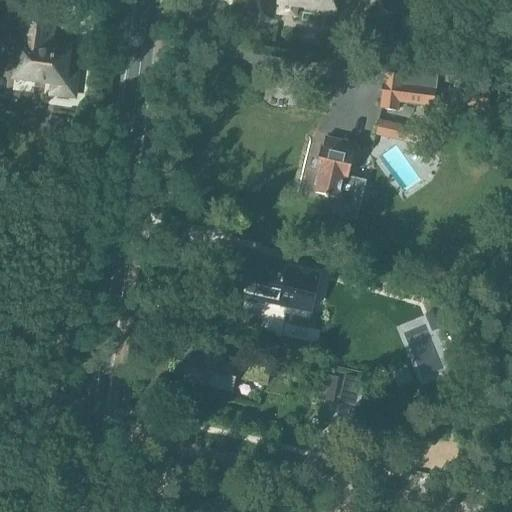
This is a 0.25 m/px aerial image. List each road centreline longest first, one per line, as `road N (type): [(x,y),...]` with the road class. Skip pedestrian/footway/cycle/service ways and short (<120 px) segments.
road 1 (secondary): [(80,511),(147,0)]
road 2 (track): [(490,511),(106,419),(49,398)]
